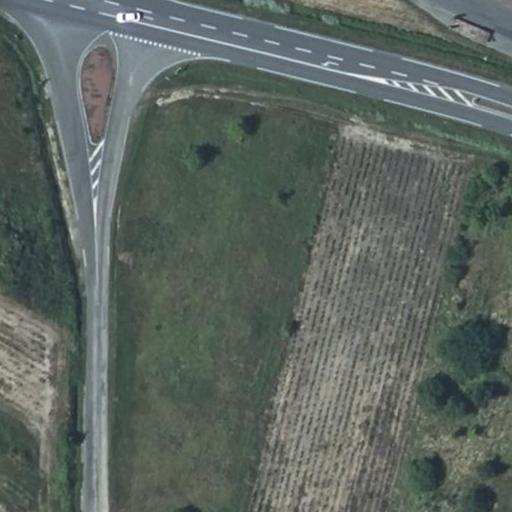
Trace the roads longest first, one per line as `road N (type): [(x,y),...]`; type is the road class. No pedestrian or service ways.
road 1 (secondary): [(146,35),(511,129)]
road 2 (secondary): [(511,100),(331,46),(156,6)]
road 3 (unclassified): [(62,14),(60,44),(99,264)]
road 4 (unclassified): [(99,511),(99,264)]
road 5 (unclassified): [(99,264),(107,169),(146,35)]
